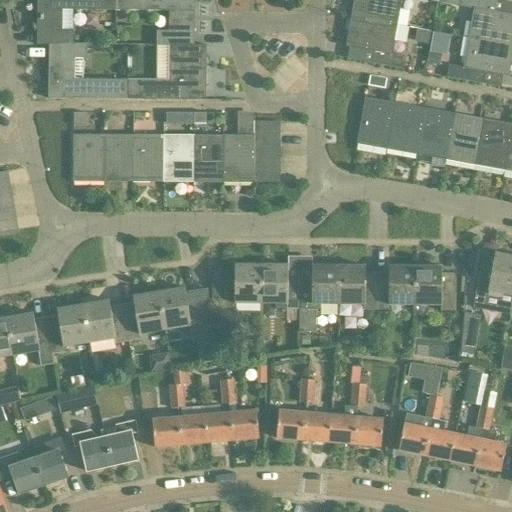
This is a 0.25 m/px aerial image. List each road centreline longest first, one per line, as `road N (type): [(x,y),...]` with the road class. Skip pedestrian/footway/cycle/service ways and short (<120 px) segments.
road 1 (residential): [(472,511),(366,489),(246,481),(82,511)]
road 2 (residential): [(327,185),(311,214),(296,220),(90,225),(66,234)]
road 3 (residential): [(315,22),(236,25),(257,104),(316,105)]
road 4 (residential): [(511,218),(327,185)]
